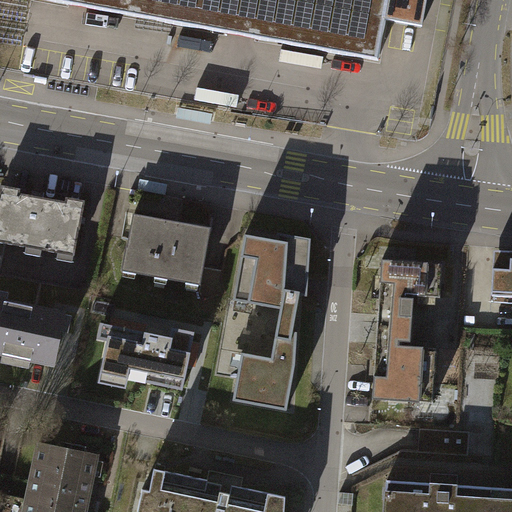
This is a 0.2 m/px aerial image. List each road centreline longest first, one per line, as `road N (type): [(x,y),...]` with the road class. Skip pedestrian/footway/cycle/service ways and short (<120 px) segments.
road 1 (tertiary): [(349,182),(0,121)]
road 2 (residential): [(327,462),(0,392)]
road 3 (residential): [(349,182),(327,462)]
road 4 (residential): [(464,199),(492,0)]
